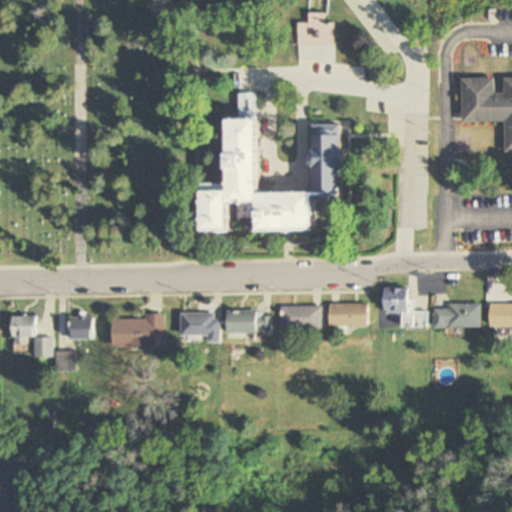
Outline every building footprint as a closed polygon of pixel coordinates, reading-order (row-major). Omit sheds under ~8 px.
[(297,48),(311,47),(312,58),(354,57),(354,45),(335,46),(334,22),(324,22),(324,13),(309,14),(309,23),(297,23),(297,48)] [(511,78),(505,79),(505,94),(495,94),(495,79),(463,79),(463,124),(506,124),(506,157),(511,155),(511,78)] [(262,194),(262,118),(257,118),(257,94),(241,94),(241,119),(230,119),(231,192),(205,192),(206,235),(235,235),(235,206),(260,206),(261,234),(319,233),(318,202),(345,202),(344,125),(312,126),(313,194),(262,194)] [(401,133),(401,109),(374,109),(374,133),(401,133)] [(413,289),(387,290),(388,315),(405,314),(405,329),(431,329),(431,312),(414,312),(413,289)] [(494,327),(511,327),(511,303),(494,303),(494,327)] [(370,327),(370,304),(332,304),(332,327),(370,327)] [(437,309),(437,328),(485,328),(485,304),(451,304),(451,309),(437,309)] [(325,330),(325,307),(283,307),(283,330),(325,330)] [(274,334),(274,311),(230,311),(230,334),(274,334)] [(183,314),(183,339),(210,339),(210,343),(222,343),(222,314),(183,314)] [(114,348),(161,348),(161,338),(166,338),(166,315),(146,315),(146,320),(114,320),(114,348)] [(55,358),(54,338),(37,339),(37,317),(14,317),(15,348),(30,348),(29,339),(35,339),(36,358),(55,358)] [(95,341),(95,318),(71,318),(71,341),(95,341)] [(58,371),(77,371),(77,352),(58,352),(58,371)]
